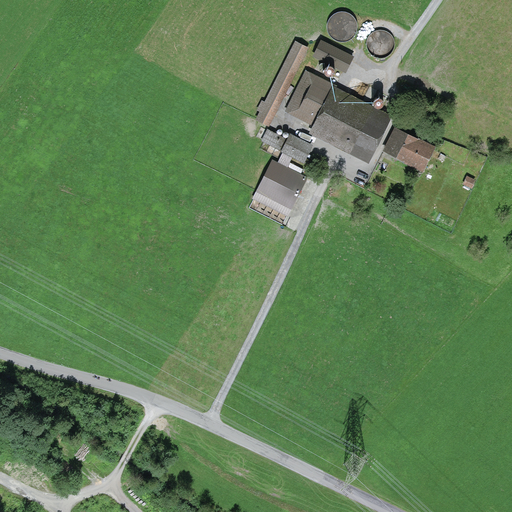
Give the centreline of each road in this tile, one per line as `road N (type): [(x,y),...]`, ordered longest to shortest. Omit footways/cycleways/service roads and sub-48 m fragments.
road 1 (residential): [(393,511),(211,421),(0,342)]
road 2 (track): [(148,397),(115,478),(85,511),(0,464)]
